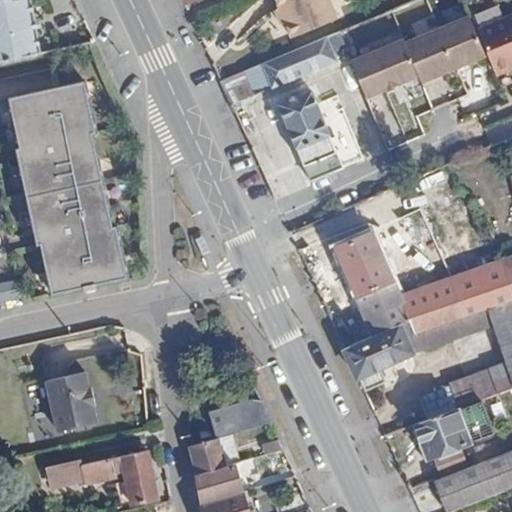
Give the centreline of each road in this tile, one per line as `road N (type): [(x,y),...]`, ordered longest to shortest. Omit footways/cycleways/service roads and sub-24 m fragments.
road 1 (primary): [(256,274),(365,511)]
road 2 (residential): [(192,511),(167,300)]
road 3 (residential): [(167,300),(162,132),(177,103)]
road 4 (primary): [(177,103),(256,274)]
road 5 (residential): [(167,300),(0,334)]
